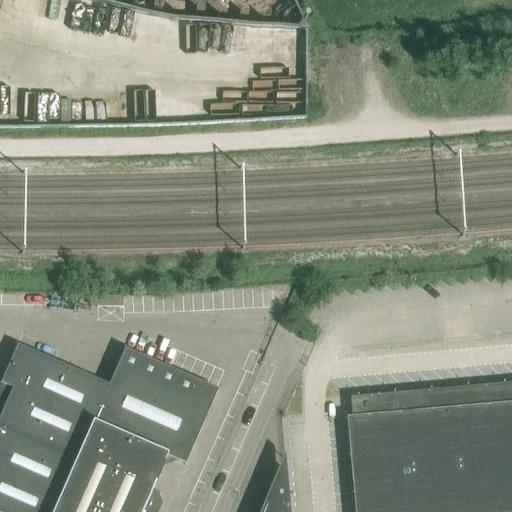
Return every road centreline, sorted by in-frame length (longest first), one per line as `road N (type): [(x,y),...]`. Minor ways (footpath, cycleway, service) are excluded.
road 1 (track): [(0,148),(511,121)]
road 2 (unclassified): [(217,511),(287,343)]
